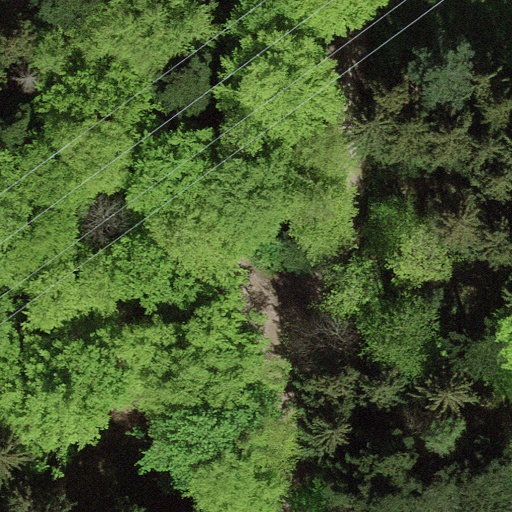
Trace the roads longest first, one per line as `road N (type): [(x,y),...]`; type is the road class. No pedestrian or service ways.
road 1 (track): [(282,444),(211,251),(92,61),(7,0)]
road 2 (track): [(268,511),(337,170),(345,0)]
